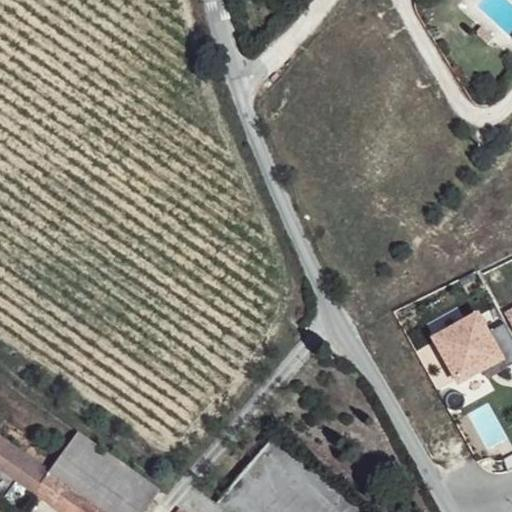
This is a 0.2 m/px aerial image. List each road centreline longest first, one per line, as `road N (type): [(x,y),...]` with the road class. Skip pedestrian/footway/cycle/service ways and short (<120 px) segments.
road 1 (residential): [(220,0),(240,84),(337,323),(452,510)]
road 2 (unknown): [(182,488),(311,339),(337,323)]
road 3 (track): [(511,108),(481,115),(402,0)]
road 4 (track): [(327,0),(240,84)]
